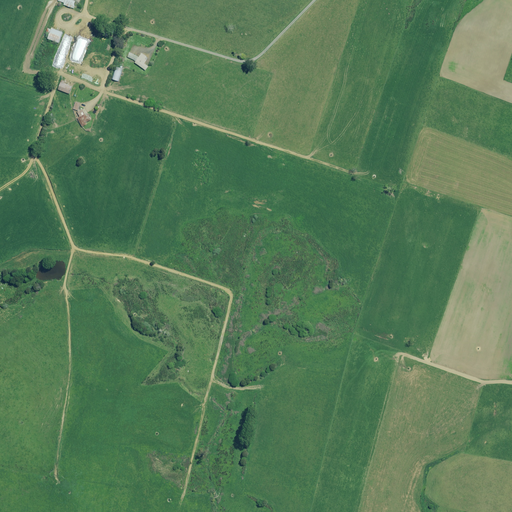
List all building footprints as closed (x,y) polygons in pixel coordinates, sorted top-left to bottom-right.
[(75,1),(72,0),(58,0),(59,1),(65,3),(64,5),(74,8),(75,5),(74,5),(75,1)] [(52,29),(48,28),(46,33),(50,34),(48,39),(59,43),(63,32),(52,28),(52,29)] [(139,58),(130,52),(128,56),(136,62),(135,63),(146,70),(149,66),(144,64),(147,60),(145,59),(147,57),(142,53),(139,58)] [(123,69),(117,67),(113,79),(118,81),(123,69)] [(65,81),(61,80),(58,89),(69,94),(72,86),(64,83),(65,81)] [(79,108),(80,104),(75,102),(73,109),(78,110),(78,112),(80,117),(78,118),(82,127),(87,125),(86,123),(91,120),(89,115),(88,116),(85,110),(83,111),(83,109),(80,111),(79,108)]
